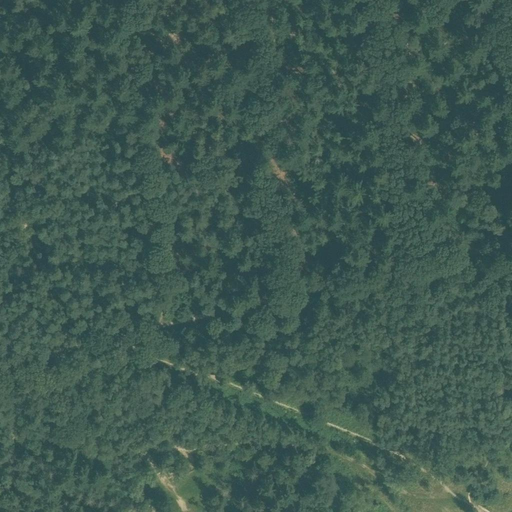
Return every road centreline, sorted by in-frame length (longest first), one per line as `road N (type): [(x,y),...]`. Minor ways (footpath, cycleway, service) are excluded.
road 1 (track): [(163,325),(511,239)]
road 2 (track): [(130,0),(163,325)]
road 3 (track): [(423,261),(381,0)]
road 4 (track): [(136,447),(273,440),(331,452),(381,480)]
road 5 (track): [(289,293),(259,55)]
road 6 (track): [(186,511),(136,447),(0,437)]
road 7 (track): [(63,347),(0,165)]
